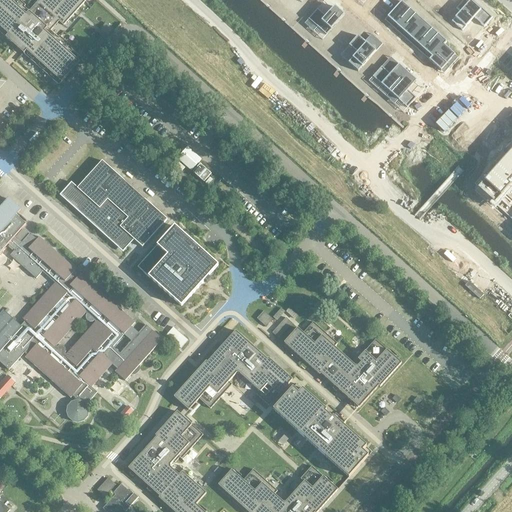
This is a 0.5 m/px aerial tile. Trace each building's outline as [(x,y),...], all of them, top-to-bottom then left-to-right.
[(0,0),(0,32),(59,86),(82,59),(71,49),(72,48),(59,36),(58,38),(51,31),(59,22),(64,26),(86,0),(39,0),(29,12),(24,7),(26,6),(19,0),(0,0)] [(457,16),(452,22),(462,31),(469,24),(474,18),(481,24),(484,27),(488,24),(492,18),(483,10),(471,0),(470,2),(471,3),(470,5),(468,3),(464,0),(460,4),(456,9),(459,11),(460,12),(457,16)] [(394,11),(387,18),(389,19),(391,21),(395,25),(393,28),(394,29),(396,31),(413,12),(408,8),(402,2),(394,11)] [(313,15),(308,20),(311,22),(326,36),(331,30),(338,22),(344,16),(339,11),(335,7),(326,17),(321,13),(317,10),(313,15)] [(413,12),(396,31),(400,35),(401,33),(403,32),(405,34),(410,38),(424,22),(413,12)] [(424,22),(410,38),(411,39),(417,45),(416,46),(415,48),(418,51),(435,32),(424,22)] [(357,37),(350,31),(347,34),(354,41),(357,37)] [(435,32),(418,51),(422,54),(425,51),(429,55),(432,58),(430,59),(429,61),(446,42),(435,32)] [(351,60),(348,64),(353,68),(358,72),(364,66),(370,59),(376,52),(371,48),(365,43),(358,36),(353,42),(349,46),(352,49),(355,52),(357,54),(354,58),(351,60)] [(446,42),(429,61),(434,65),(441,71),(446,66),(449,69),(452,65),(458,58),(455,56),(450,51),(444,46),(445,44),(447,43),(446,42)] [(376,73),(373,77),(375,79),(385,88),(390,93),(408,73),(399,65),(394,70),(390,75),(386,71),(382,67),(376,73)] [(408,73),(390,93),(399,101),(403,104),(407,109),(412,104),(416,98),(408,91),(417,81),(408,73)] [(201,160),(187,148),(177,159),(191,171),(201,160)] [(511,150),(478,189),(494,204),(495,203),(501,196),(504,194),(505,195),(506,195),(511,200),(511,150)] [(71,183),(62,193),(63,193),(63,194),(68,199),(66,201),(83,216),(85,214),(98,225),(95,228),(102,234),(104,231),(123,247),(131,238),(142,247),(167,220),(160,213),(158,212),(145,200),(124,181),(102,161),(78,188),(71,183)] [(200,164),(193,173),(204,183),(211,174),(200,164)] [(20,326),(4,310),(0,314),(0,362),(9,370),(24,353),(27,355),(25,357),(70,398),(72,396),(75,398),(68,407),(67,412),(68,418),(69,418),(73,421),(78,422),(84,421),(87,416),(88,411),(87,406),(86,405),(97,392),(92,387),(112,365),(117,369),(115,372),(125,381),(131,375),(132,372),(134,369),(136,367),(139,365),(162,339),(146,325),(139,333),(131,326),(135,322),(81,273),(78,276),(74,273),(76,270),(39,237),(37,240),(30,234),(22,243),(15,237),(26,225),(16,216),(21,210),(9,200),(0,209),(0,253),(8,245),(15,251),(10,256),(36,279),(42,272),(54,283),(22,319),(25,321),(20,326)] [(218,266),(175,227),(138,268),(181,307),(205,281),(208,283),(211,280),(209,277),(218,266)] [(452,273),(460,265),(454,259),(446,266),(452,273)] [(273,315),(277,319),(286,313),(283,308),(273,315)] [(267,326),(273,318),(264,310),(258,318),(267,326)] [(297,328),(284,343),(320,375),(321,374),(359,408),(379,386),(402,363),(375,340),(358,360),(361,363),(358,366),(356,366),(334,347),(337,344),(313,323),(303,334),(297,328)] [(167,334),(181,347),(189,340),(175,326),(167,334)] [(206,362),(174,398),(189,411),(199,399),(210,409),(232,385),(229,382),(237,373),(259,392),(256,395),(269,406),(292,380),(267,360),(236,331),(207,363),(206,362)] [(7,376),(0,382),(0,398),(15,383),(7,376)] [(293,387),(273,410),(349,478),(368,456),(363,451),(366,447),(343,426),(346,423),(336,414),(333,417),(302,389),(299,394),(293,387)] [(127,419),(134,411),(128,406),(121,413),(127,419)] [(157,437),(128,469),(160,497),(159,498),(174,511),(203,511),(196,505),(206,494),(182,472),(181,474),(176,469),(170,468),(174,461),(180,458),(181,460),(203,435),(177,412),(155,436),(157,437)] [(3,467),(0,470),(0,486),(11,474),(3,467)] [(232,471),(218,485),(247,511),(315,511),(338,490),(312,467),(301,479),(304,482),(286,503),(274,495),(277,491),(253,470),(243,481),(232,471)] [(11,474),(0,486),(0,492),(5,497),(19,482),(11,474)] [(109,477),(98,489),(106,496),(117,484),(109,477)] [(19,482),(5,497),(13,504),(27,489),(19,482)] [(117,497),(107,508),(112,511),(125,511),(138,498),(134,494),(133,495),(121,485),(114,493),(117,497)] [(27,489),(13,504),(21,511),(35,496),(27,489)] [(35,496),(21,511),(36,511),(44,504),(35,496)]
